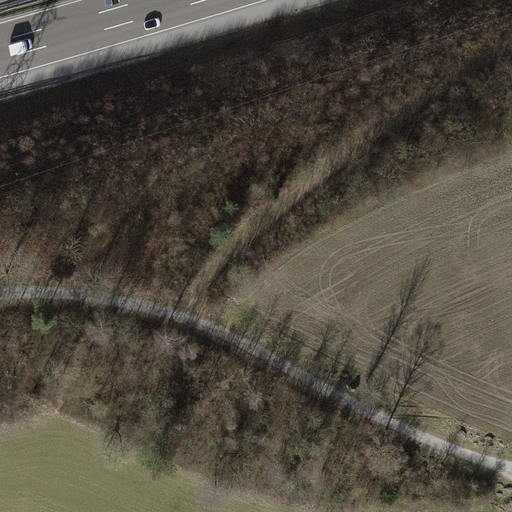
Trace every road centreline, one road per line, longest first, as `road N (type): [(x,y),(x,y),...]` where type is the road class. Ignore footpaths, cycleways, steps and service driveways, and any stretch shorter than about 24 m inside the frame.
road 1 (track): [(0,294),(114,300),(206,326),(465,455),(511,469)]
road 2 (motorway): [(0,50),(174,0)]
